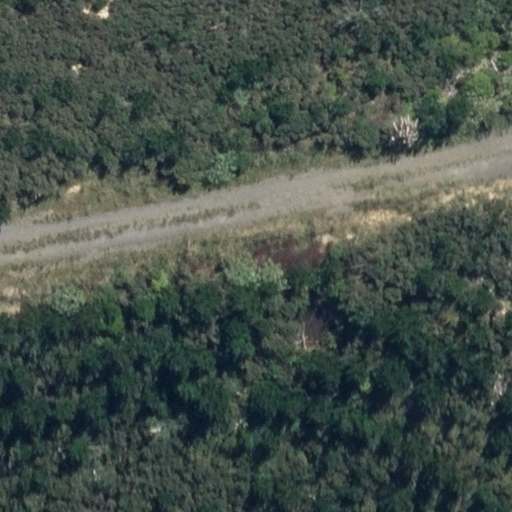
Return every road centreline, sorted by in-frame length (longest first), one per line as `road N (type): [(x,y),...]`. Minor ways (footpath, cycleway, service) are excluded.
road 1 (track): [(213,261),(316,175),(511,99)]
road 2 (track): [(213,261),(0,266)]
